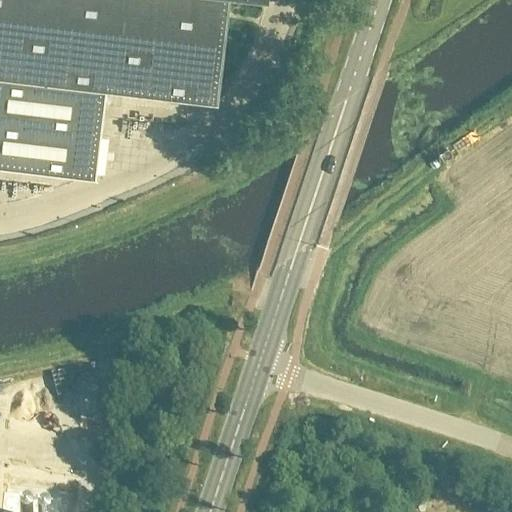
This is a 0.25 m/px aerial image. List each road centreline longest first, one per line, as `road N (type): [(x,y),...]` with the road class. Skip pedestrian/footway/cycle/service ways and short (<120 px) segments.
road 1 (secondary): [(257,365),(379,0)]
road 2 (unclassified): [(511,450),(257,365)]
road 3 (secondary): [(210,511),(257,365)]
